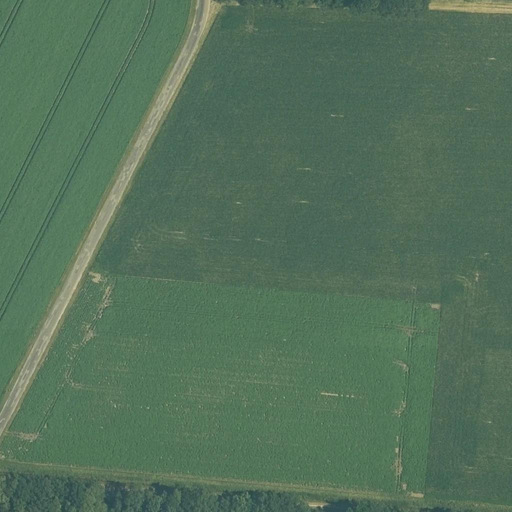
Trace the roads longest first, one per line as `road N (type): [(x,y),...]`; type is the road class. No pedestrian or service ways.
road 1 (unclassified): [(198,0),(179,55),(0,420)]
road 2 (unclassified): [(345,511),(0,478)]
